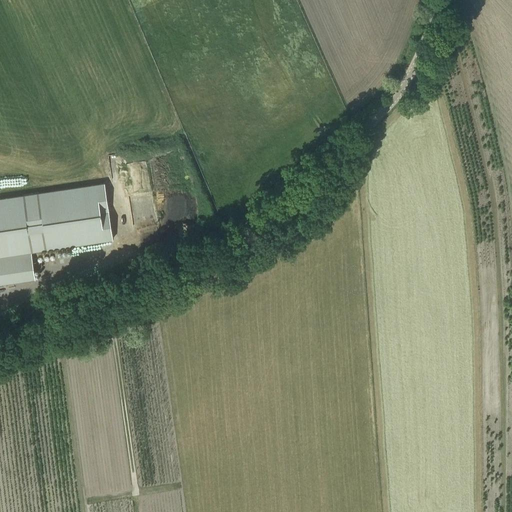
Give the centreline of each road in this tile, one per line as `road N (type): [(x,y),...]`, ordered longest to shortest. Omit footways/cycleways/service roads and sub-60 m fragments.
road 1 (unclassified): [(0,349),(137,293),(264,221),(389,106),(440,0)]
road 2 (unknown): [(0,311),(118,248),(126,232),(120,181)]
